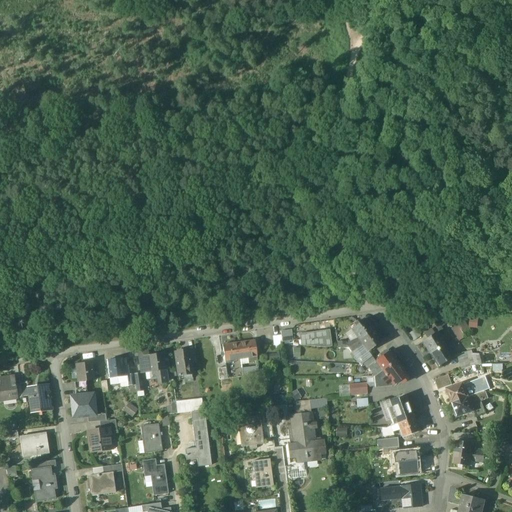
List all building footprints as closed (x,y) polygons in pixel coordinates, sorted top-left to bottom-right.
[(443,316),(433,322),(437,328),(447,321),(443,316)] [(364,320),(351,329),(356,337),(359,341),(373,331),(364,320)] [(464,320),(451,328),(459,341),(472,333),(464,320)] [(291,330),(281,332),(281,336),(282,343),(293,341),(291,330)] [(439,330),(422,341),(430,354),(444,345),(438,334),(440,333),(439,330)] [(329,331),(300,335),(301,346),(324,348),(331,347),(329,331)] [(373,331),(359,341),(362,344),(368,352),(381,342),(373,331)] [(281,336),(273,337),(274,350),(283,349),(282,343),(281,336)] [(356,337),(351,342),(350,341),(345,344),(349,349),(359,341),(356,337)] [(254,341),(238,343),(241,359),(256,357),(256,352),(259,352),(258,348),(255,348),(254,341)] [(359,341),(349,349),(351,353),(362,344),(359,341)] [(238,343),(222,345),(223,353),(221,353),(221,357),(224,357),(225,363),(230,363),(230,361),(241,359),(238,343)] [(371,357),(362,344),(351,353),(360,365),(364,362),(371,357)] [(444,345),(430,354),(438,367),(455,356),(453,354),(451,355),(444,345)] [(147,350),(139,351),(138,352),(140,371),(145,370),(145,373),(150,372),(147,356),(148,356),(147,350)] [(189,351),(175,353),(178,376),(192,374),(191,364),(189,352),(189,351)] [(472,351),(457,354),(462,368),(476,364),(473,355),(472,351)] [(389,352),(375,362),(378,367),(382,371),(396,361),(389,352)] [(148,356),(147,356),(150,372),(153,372),(153,374),(159,374),(160,374),(160,371),(166,370),(169,370),(168,362),(164,363),(163,354),(148,356)] [(482,364),(480,355),(473,355),(476,364),(482,364)] [(375,362),(371,357),(364,362),(368,367),(375,362)] [(123,359),(106,361),(109,378),(118,377),(127,376),(128,376),(128,375),(127,367),(124,367),(123,359)] [(396,361),(382,371),(389,381),(402,371),(403,371),(396,361)] [(375,362),(368,367),(371,372),(378,367),(375,362)] [(92,363),(76,365),(78,382),(86,381),(94,380),(94,375),(92,363)] [(227,367),(218,369),(220,380),(229,378),(227,367)] [(258,367),(242,369),(243,376),(259,374),(258,367)] [(166,370),(160,371),(160,374),(159,374),(160,376),(157,379),(158,382),(159,383),(167,382),(166,370)] [(382,371),(374,377),(375,388),(389,387),(387,385),(390,382),(393,386),(397,382),(397,383),(399,382),(401,384),(409,379),(402,371),(389,381),(382,371)] [(141,374),(134,375),(135,385),(136,392),(143,391),(141,374)] [(450,374),(436,379),(439,389),(453,385),(450,374)] [(11,377),(0,378),(0,398),(15,396),(16,396),(15,385),(13,385),(11,377)] [(485,377),(475,381),(479,393),(486,391),(490,389),(485,377)] [(86,381),(78,382),(75,383),(76,396),(88,395),(86,381)] [(27,383),(20,384),(22,397),(29,396),(28,389),(27,383)] [(366,384),(349,385),(350,396),(367,395),(366,384)] [(463,384),(447,389),(448,390),(448,391),(447,392),(448,396),(450,397),(452,403),(468,397),(463,384)] [(28,389),(29,396),(31,414),(52,411),(48,386),(28,389)] [(479,393),(468,397),(474,411),(476,417),(486,413),(481,401),(488,399),(486,391),(479,393)] [(76,396),(71,396),(73,418),(88,417),(96,416),(96,415),(93,394),(88,395),(76,396)] [(405,396),(389,402),(391,407),(397,424),(413,418),(405,396)] [(468,397),(452,403),(455,410),(453,411),(456,417),(457,417),(458,417),(474,411),(468,397)] [(202,399),(176,402),(178,414),(203,411),(202,399)] [(309,400),(294,402),(296,415),(311,413),(309,400)] [(133,417),(139,410),(130,402),(124,409),(133,417)] [(391,407),(387,408),(393,425),(397,424),(391,407)] [(203,411),(191,413),(195,448),(185,450),(186,461),(197,459),(198,467),(211,465),(204,411),(203,411)] [(296,415),(291,415),(294,444),(287,444),(289,459),(305,457),(306,458),(307,458),(307,457),(326,454),(325,449),(326,448),(326,443),(324,443),(324,440),(315,441),(313,429),(317,429),(316,423),(312,423),(311,413),(296,415)] [(105,414),(96,415),(96,416),(88,417),(88,423),(100,422),(106,421),(105,414)] [(168,415),(161,415),(163,427),(169,426),(168,415)] [(247,417),(237,419),(241,447),(264,444),(260,416),(251,417),(251,415),(246,416),(247,417)] [(397,424),(400,430),(403,438),(419,432),(418,431),(420,429),(418,425),(416,424),(413,418),(397,424)] [(106,421),(100,422),(101,430),(109,429),(109,432),(117,431),(116,420),(106,421)] [(159,424),(141,427),(144,454),(162,451),(159,424)] [(393,425),(390,426),(392,433),(400,430),(397,424),(393,425)] [(101,430),(88,432),(91,452),(112,449),(109,432),(109,429),(101,430)] [(17,431),(4,433),(5,440),(18,438),(17,431)] [(46,434),(20,437),(20,438),(21,438),(22,447),(23,457),(49,454),(46,434)] [(398,438),(377,440),(378,449),(383,449),(399,447),(398,438)] [(473,443),(456,440),(454,452),(471,455),(472,449),(473,443)] [(399,447),(383,449),(383,455),(393,454),(392,454),(399,453),(399,447)] [(399,453),(392,454),(393,454),(394,464),(397,463),(399,475),(418,473),(417,463),(416,463),(415,451),(399,453)] [(471,455),(454,452),(453,463),(470,466),(471,455)] [(270,459),(252,461),(255,480),(257,479),(258,488),(273,486),(270,459)] [(155,460),(143,461),(144,468),(156,466),(155,460)] [(507,464),(500,461),(496,471),(502,474),(507,464)] [(47,462),(33,464),(33,470),(48,468),(47,462)] [(122,464),(102,467),(103,474),(112,472),(113,473),(123,471),(122,464)] [(164,465),(156,466),(144,468),(145,477),(154,476),(155,486),(152,487),(154,496),(168,494),(164,465)] [(33,470),(31,470),(33,481),(41,480),(42,490),(34,491),(36,502),(55,499),(54,490),(57,489),(55,476),(52,477),(50,468),(48,468),(33,470)] [(94,475),(89,476),(92,496),(115,493),(113,473),(112,472),(103,474),(94,475)] [(401,488),(380,490),(381,501),(404,498),(405,509),(422,507),(420,495),(419,486),(419,485),(401,487),(401,488)] [(480,511),(484,500),(463,495),(458,511),(480,511)] [(275,499),(259,501),(260,510),(276,507),(275,499)] [(160,503),(142,506),(142,511),(143,511),(161,509),(160,503)]
